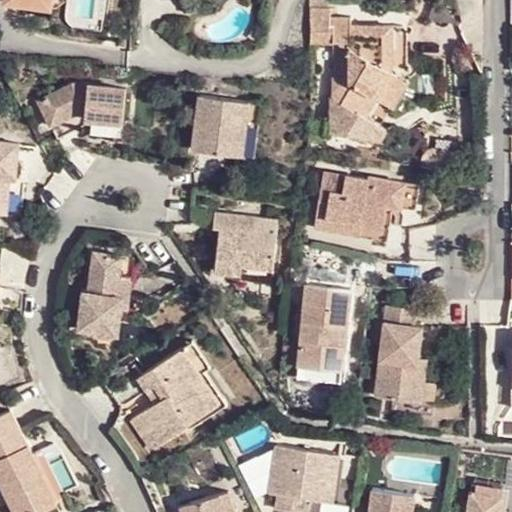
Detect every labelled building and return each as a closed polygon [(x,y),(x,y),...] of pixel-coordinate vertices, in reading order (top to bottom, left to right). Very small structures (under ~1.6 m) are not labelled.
[(50,9),(51,2),(36,0),(22,0),(22,4),(50,9)] [(324,13),(309,12),(309,46),(329,46),(329,28),(324,28),(324,19),(324,13)] [(329,28),(329,46),(338,47),(337,83),(330,83),(329,102),(363,123),(375,102),(381,106),(395,84),(385,78),(389,72),(387,27),(346,28),(347,20),(324,19),(324,28),(329,28)] [(403,27),(387,27),(389,72),(404,72),(403,27)] [(75,80),(41,101),(62,138),(87,124),(88,117),(127,120),(130,86),(75,80)] [(405,90),(395,84),(381,106),(391,112),(405,90)] [(246,148),(253,95),(203,88),(197,141),(246,148)] [(265,96),(253,95),(246,148),(258,150),(265,96)] [(363,123),(329,102),(327,102),(326,138),(371,149),(381,134),(363,123)] [(21,138),(0,135),(0,208),(6,209),(9,175),(17,174),(21,138)] [(421,206),(424,184),(376,177),(377,173),(329,167),(321,225),(394,236),(400,203),(421,206)] [(444,186),(424,184),(421,206),(441,208),(444,186)] [(215,224),(221,225),(237,227),(236,235),(220,233),(216,268),(244,272),(246,258),(274,261),(279,225),(257,222),(259,209),(217,205),(215,224)] [(237,227),(221,225),(220,233),(236,235),(237,227)] [(116,271),(129,272),(131,253),(91,246),(86,285),(79,284),(73,325),(113,330),(118,305),(125,306),(126,292),(113,290),(116,271)] [(246,258),(244,272),(272,276),(274,261),(246,258)] [(126,292),(129,272),(116,271),(113,290),(126,292)] [(320,318),(352,309),(354,287),(311,282),(301,366),(306,366),(320,318)] [(404,321),(417,318),(417,306),(387,301),(385,315),(401,321),(404,321)] [(350,329),(352,309),(320,318),(306,366),(345,372),(347,346),(341,345),(343,328),(350,329)] [(416,320),(417,318),(404,321),(401,321),(385,315),(374,394),(422,399),(427,367),(419,367),(421,354),(425,322),(416,320)] [(137,374),(146,386),(153,380),(163,394),(155,400),(133,416),(151,442),(195,413),(223,394),(204,367),(210,362),(192,336),(137,374)] [(428,355),(421,354),(419,367),(427,367),(428,355)] [(306,366),(304,375),(320,378),(344,380),(345,372),(306,366)] [(153,380),(146,386),(155,400),(163,394),(153,380)] [(223,394),(195,413),(200,419),(228,401),(223,394)] [(0,448),(23,438),(8,404),(0,407),(0,448)] [(0,448),(0,506),(2,511),(28,511),(54,500),(23,438),(0,448)] [(326,498),(338,448),(265,439),(258,490),(267,491),(265,507),(281,509),(280,511),(313,511),(315,497),(326,498)] [(227,484),(187,497),(190,511),(223,511),(222,508),(233,504),(227,484)] [(410,511),(414,491),(365,486),(360,511),(410,511)] [(495,511),(500,490),(467,487),(463,511),(495,511)] [(190,511),(187,497),(178,500),(182,511),(190,511)] [(341,511),(343,500),(315,497),(313,511),(341,511)]
